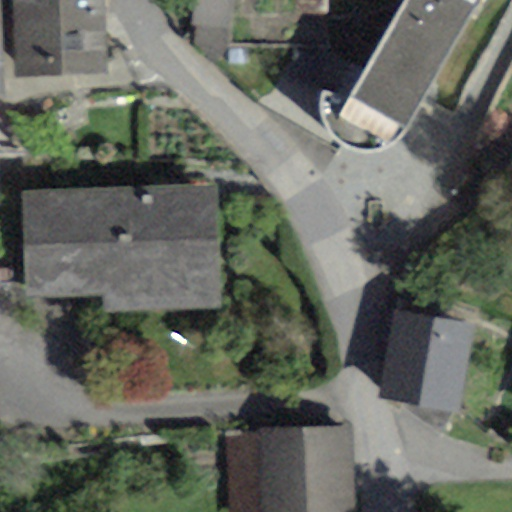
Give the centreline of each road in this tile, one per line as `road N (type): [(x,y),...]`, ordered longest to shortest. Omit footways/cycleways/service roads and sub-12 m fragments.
road 1 (residential): [(376,457),(340,248),(318,190),(173,58),(136,0)]
road 2 (unknown): [(360,362),(150,367),(80,337),(16,292)]
road 3 (residential): [(376,457),(511,469)]
